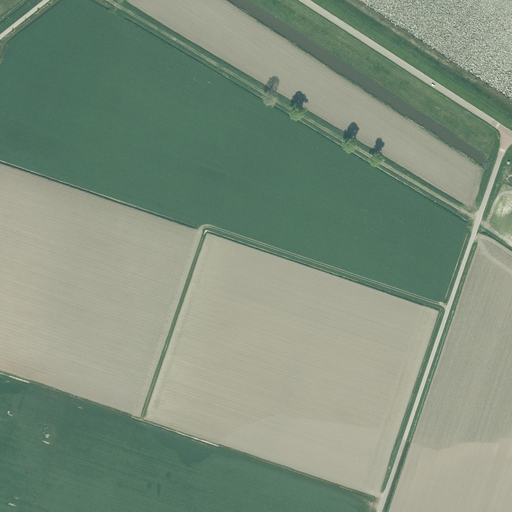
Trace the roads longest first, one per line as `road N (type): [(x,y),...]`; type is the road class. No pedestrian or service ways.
road 1 (track): [(477,219),(107,0)]
road 2 (unclassified): [(379,511),(507,132)]
road 3 (tertiary): [(507,132),(303,0)]
road 4 (track): [(325,0),(511,120)]
